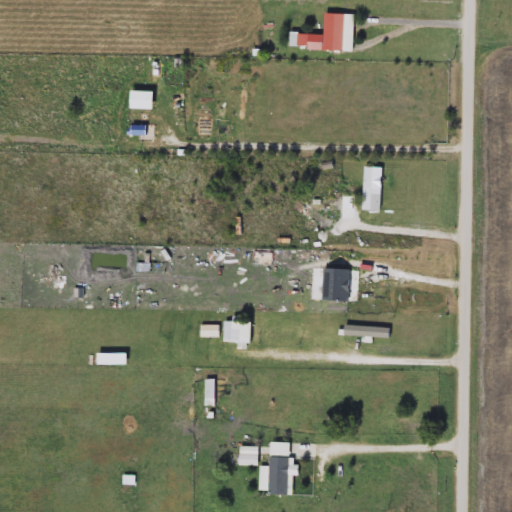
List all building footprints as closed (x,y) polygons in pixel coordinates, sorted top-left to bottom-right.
[(359,52),(295,50),(296,34),(330,35),(331,14),(360,14),(359,52)] [(388,212),(367,212),(367,168),(388,168),(388,212)] [(257,323),(257,345),(238,345),(238,323),(257,323)] [(397,339),(348,339),(348,327),(397,327),(397,339)] [(221,380),(221,400),(211,400),(211,380),(221,380)] [(295,443),(295,496),(274,496),(274,443),(295,443)]
